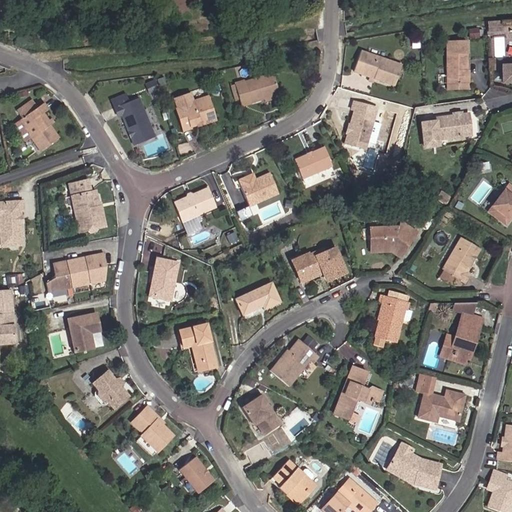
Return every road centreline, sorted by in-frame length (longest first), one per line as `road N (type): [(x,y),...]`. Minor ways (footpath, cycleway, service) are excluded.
road 1 (residential): [(332,0),(332,58),(311,114),(129,192)]
road 2 (residential): [(129,192),(126,307),(134,350),(158,387),(204,425)]
road 3 (residential): [(444,511),(476,459),(511,306)]
road 4 (residential): [(0,54),(56,79),(83,108),(129,192)]
road 5 (residential): [(204,425),(266,335),(342,297)]
